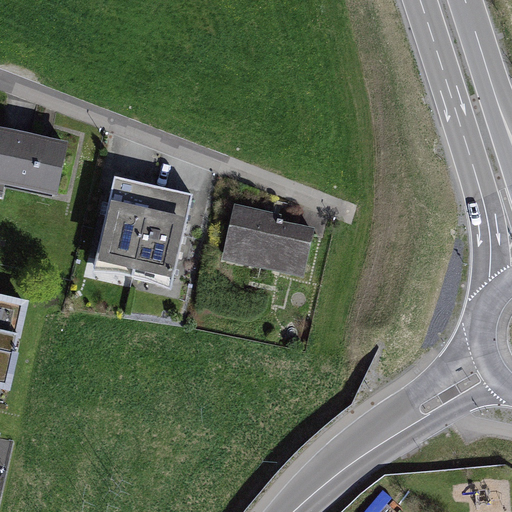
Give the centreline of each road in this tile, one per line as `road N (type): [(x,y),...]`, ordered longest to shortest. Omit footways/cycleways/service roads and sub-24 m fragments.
road 1 (residential): [(0,79),(354,216)]
road 2 (secondary): [(419,0),(488,222),(488,305)]
road 3 (tertiary): [(291,511),(355,455),(491,367)]
road 4 (secondary): [(511,172),(473,29)]
